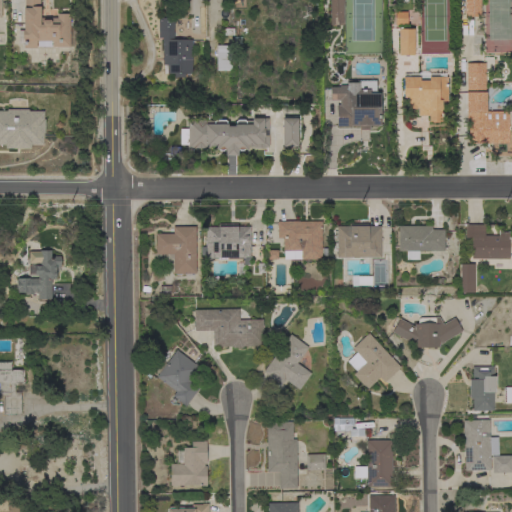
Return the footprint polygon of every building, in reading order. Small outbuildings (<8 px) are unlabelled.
[(17,44),(17,30),(22,30),(22,8),(24,8),(24,0),(39,0),(39,24),(41,24),(41,21),(43,20),(49,20),(49,17),(56,18),(56,13),(69,14),(69,47),(52,47),(52,41),(51,41),(50,47),(37,46),(37,41),(36,41),(36,48),(23,48),(23,44),(17,44)] [(329,0),(342,0),(343,25),(329,25),(329,0)] [(463,0),(479,0),(479,16),(464,17),(463,0)] [(392,25),(392,12),(406,12),(407,25),(392,25)] [(162,38),(158,38),(158,18),(173,18),(173,39),(191,39),(191,73),(184,73),(184,77),(173,77),(173,73),(163,73),(163,65),(162,65),(162,38)] [(397,28),(413,28),(413,55),(407,55),(407,56),(404,56),(403,55),(398,55),(397,28)] [(216,45),(230,45),(230,70),(216,70),(216,45)] [(511,111),(511,131),(508,131),(508,143),(468,143),(468,121),(466,121),(466,63),(485,63),(485,111),(508,111),(511,111)] [(403,74),(417,74),(419,72),(422,71),(424,71),(427,72),(428,73),(445,73),(445,77),(447,77),(447,101),(441,101),(441,121),(438,121),(438,123),(431,123),(431,121),(428,121),(428,115),(417,116),(417,109),(407,109),(407,98),(403,98),(403,77),(403,74)] [(336,105),(339,104),(339,100),(329,100),(329,87),(340,87),(341,85),(346,85),(347,87),(354,87),(354,80),(375,80),(375,82),(377,82),(377,88),(375,88),(375,93),(379,93),(379,125),(376,125),(376,126),(369,126),(369,129),(358,129),(358,127),(352,127),(352,125),(351,125),(351,127),(336,127),(336,105)] [(0,111),(6,111),(6,109),(28,109),(28,111),(43,111),(43,119),(44,119),(44,133),(43,133),(43,145),(30,145),(30,148),(5,148),(5,145),(0,145),(0,111)] [(180,129),(187,129),(187,120),(195,120),(197,119),(203,118),(205,121),(214,120),(215,120),(224,120),(226,121),(226,124),(227,124),(227,126),(233,126),(234,124),(235,124),(235,122),(236,120),(243,120),(244,120),(251,120),(251,118),(267,118),(268,147),(265,147),(254,148),(254,147),(251,147),(251,146),(247,146),(247,149),(243,149),(242,150),(239,150),(238,149),(236,149),(236,155),(224,155),(224,149),(222,149),(222,150),(219,151),(217,150),(214,150),(214,146),(209,146),(209,147),(204,147),(204,148),(193,148),(193,147),(187,147),(187,145),(180,145),(180,129)] [(281,118),(296,118),(297,146),(293,146),(293,147),(285,147),(282,147),(281,118)] [(282,260),(282,250),(281,250),(281,246),(282,246),(282,238),(277,238),(277,228),(276,228),(276,221),(298,221),(321,221),(321,230),(320,230),(321,259),(299,259),(282,260)] [(380,257),(359,257),(359,259),(351,259),(351,257),(336,257),(336,237),(331,237),(331,231),(336,231),(336,226),(348,226),(348,223),(367,223),(367,226),(380,226),(380,257)] [(484,235),(498,236),(498,231),(499,231),(499,232),(506,232),(506,231),(508,231),(508,259),(471,259),(471,262),(467,262),(468,250),(471,250),(471,238),(464,238),(464,223),(467,223),(467,224),(482,225),(482,223),(484,223),(484,235)] [(248,264),(243,264),(243,275),(236,275),(236,263),(241,262),(241,264),(242,264),(242,258),(226,258),(226,260),(217,260),(217,258),(216,258),(216,259),(212,259),(212,258),(205,258),(205,256),(200,256),(199,247),(205,247),(205,227),(217,227),(217,224),(236,224),(236,227),(249,226),(250,264),(248,264)] [(417,259),(405,259),(405,251),(397,251),(397,226),(431,226),(431,229),(443,229),(443,251),(417,251),(417,259)] [(173,254),(155,254),(155,234),(172,234),(172,227),(194,227),(195,273),(173,274),(173,254)] [(28,263),(27,251),(39,251),(39,250),(50,250),(50,256),(59,256),(60,267),(55,267),(55,279),(50,279),(50,299),(38,299),(37,275),(28,275),(27,265),(33,265),(33,266),(39,265),(39,262),(28,263)] [(459,264),(473,264),(473,267),(475,267),(475,292),(473,292),(473,293),(458,292),(459,264)] [(238,309),(238,320),(262,319),(262,329),(263,329),(263,336),(262,336),(262,346),(242,346),(241,348),(232,348),(230,346),(212,347),(212,330),(193,331),(193,310),(238,309)] [(442,324),(453,317),(461,332),(439,344),(439,347),(414,347),(414,342),(413,344),(391,332),(398,319),(413,327),(413,324),(417,324),(417,319),(419,317),(438,317),(442,324)] [(399,368),(383,382),(379,377),(366,389),(352,374),(355,371),(346,361),(355,352),(351,348),(368,333),(399,368)] [(289,334),(307,347),(296,363),(310,373),(298,390),(284,380),(280,385),(262,372),(289,334)] [(155,377),(157,374),(152,370),(160,360),(163,362),(162,363),(165,364),(175,350),(194,364),(194,363),(200,367),(189,382),(198,388),(185,405),(172,396),(175,392),(155,377)] [(0,362),(10,362),(10,369),(23,369),(23,385),(14,385),(14,392),(20,392),(20,414),(4,414),(4,395),(0,395),(0,362)] [(472,411),(472,398),(469,398),(469,379),(472,379),(472,367),(492,366),(492,376),(494,376),(494,392),(492,392),(493,411),(472,411)] [(511,403),(504,403),(504,402),(503,402),(503,388),(504,388),(504,387),(511,387),(511,403)] [(365,429),(364,429),(364,436),(363,436),(363,443),(358,443),(350,443),(350,436),(349,436),(349,431),(334,431),(334,424),(336,424),(336,418),(352,418),(365,417),(365,429)] [(462,420),(488,420),(489,437),(497,437),(497,455),(489,455),(490,470),(464,471),(462,420)] [(296,488),(278,489),(278,472),(266,472),(265,422),(291,422),(292,439),(295,439),(296,488)] [(366,478),(353,478),(353,466),(366,466),(365,440),(390,440),(390,486),(366,487),(366,478)] [(175,450),(182,450),(182,448),(191,448),(191,441),(205,441),(205,464),(203,464),(203,466),(206,466),(206,486),(169,486),(169,464),(176,464),(175,450)] [(305,455),(324,454),(324,469),(305,470),(305,455)] [(511,472),(491,473),(491,456),(511,455),(511,472)] [(368,511),(367,496),(393,496),(393,511),(368,511)] [(0,511),(0,500),(6,500),(7,504),(18,504),(18,511),(0,511)] [(207,511),(167,511),(167,509),(168,509),(168,508),(191,507),(191,504),(201,504),(201,503),(207,503),(207,511)] [(297,503),(297,511),(267,511),(267,503),(297,503)]
